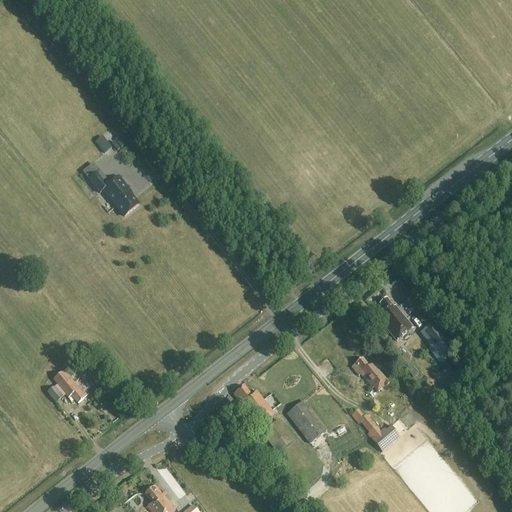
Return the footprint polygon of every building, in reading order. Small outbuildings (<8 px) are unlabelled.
[(102,137),(95,143),(104,155),(112,149),(102,137)] [(302,155),(318,175),(329,166),(313,146),(302,155)] [(103,191),(124,218),(138,206),(129,195),(131,194),(119,178),(109,185),(92,164),(82,172),(100,194),(103,191)] [(330,168),(318,175),(324,185),(335,179),(330,168)] [(296,186),(306,196),(317,185),(307,176),(296,186)] [(394,309),(386,300),(380,305),(382,307),(375,312),(381,320),(379,321),(396,342),(413,329),(395,307),(394,309)] [(442,361),(458,348),(435,321),(420,334),(428,344),(442,361)] [(401,356),(396,349),(391,353),(396,359),(401,356)] [(373,365),(371,367),(369,368),(362,360),(355,365),(356,366),(351,369),(358,377),(360,375),(371,390),(373,388),(377,394),(388,385),(387,384),(388,383),(373,365)] [(93,369),(87,374),(97,387),(103,382),(93,369)] [(78,390),(68,379),(63,373),(52,381),(68,400),(71,398),(77,405),(84,400),(83,399),(86,397),(79,390),(78,390)] [(85,388),(89,384),(82,376),(77,380),(85,388)] [(257,428),(274,415),(257,392),(251,397),(244,388),(233,396),(257,428)] [(47,394),(56,405),(63,399),(54,389),(47,394)] [(310,445),(326,432),(303,402),(286,416),(310,445)] [(358,411),(352,416),(351,417),(358,425),(360,424),(369,435),(376,429),(366,417),(364,419),(358,411)] [(277,454),(294,441),(279,421),(262,435),(277,454)] [(369,435),(367,436),(382,454),(400,439),(389,425),(388,426),(390,428),(386,431),(384,429),(380,433),(376,429),(369,435)] [(326,446),(332,455),(354,440),(348,431),(326,446)] [(162,495),(154,486),(144,494),(152,504),(147,508),(150,511),(174,511),(176,511),(164,497),(167,495),(165,492),(162,495)]
